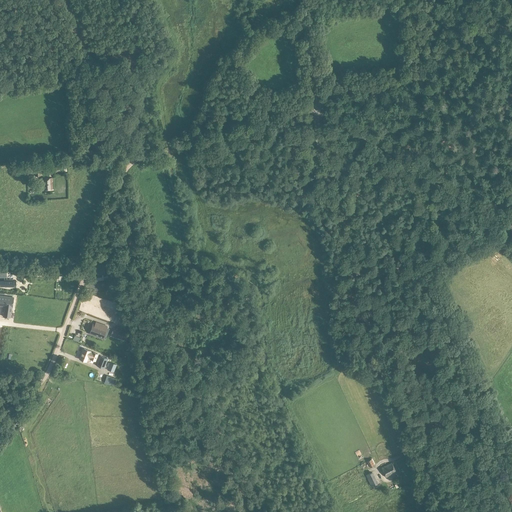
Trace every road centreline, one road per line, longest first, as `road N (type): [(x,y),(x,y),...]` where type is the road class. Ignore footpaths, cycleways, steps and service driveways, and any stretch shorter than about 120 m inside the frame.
road 1 (track): [(0,396),(24,393),(49,370),(130,161),(316,108)]
road 2 (tertiary): [(450,511),(358,301),(316,108)]
road 3 (track): [(316,108),(511,225)]
road 4 (unclassified): [(316,108),(412,77),(511,6)]
road 5 (track): [(141,157),(0,167)]
